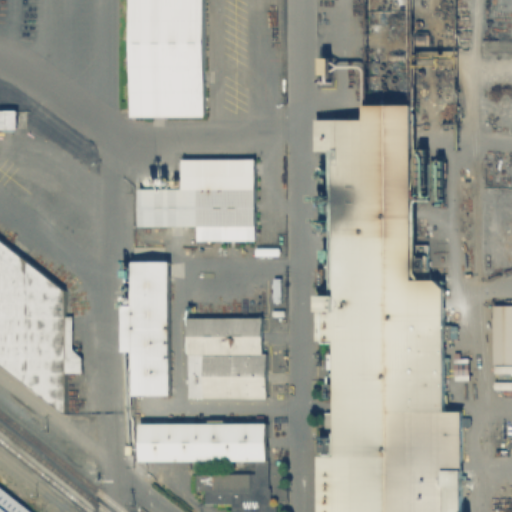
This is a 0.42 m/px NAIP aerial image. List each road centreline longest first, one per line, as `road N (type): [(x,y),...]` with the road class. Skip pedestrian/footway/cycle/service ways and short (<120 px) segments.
road 1 (residential): [(299,511),(300,0)]
road 2 (residential): [(112,470),(105,0)]
road 3 (residential): [(112,470),(0,380)]
